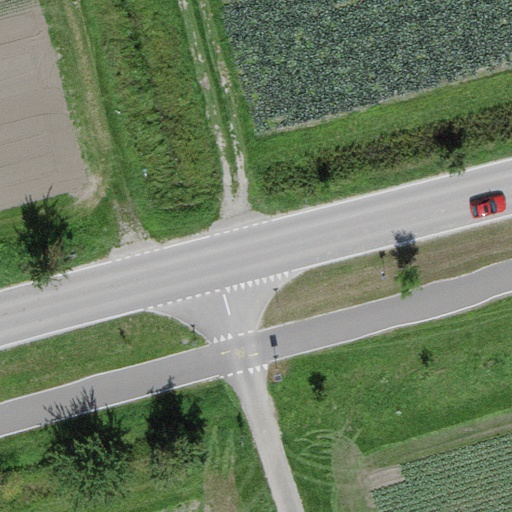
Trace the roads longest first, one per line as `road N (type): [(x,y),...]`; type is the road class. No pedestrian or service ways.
road 1 (tertiary): [(0,325),(511,190)]
road 2 (track): [(147,284),(66,0)]
road 3 (track): [(253,256),(187,0)]
road 4 (track): [(298,511),(218,265)]
